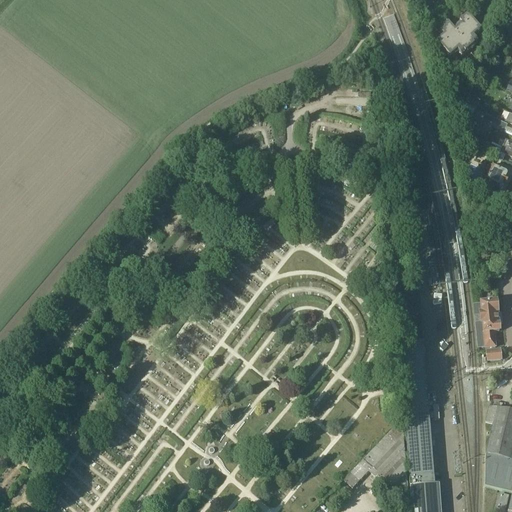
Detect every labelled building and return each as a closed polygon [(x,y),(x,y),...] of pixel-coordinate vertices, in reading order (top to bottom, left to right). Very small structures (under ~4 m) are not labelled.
[(440,32),(444,37),(436,44),(449,59),(457,53),(461,58),(477,44),(472,39),(480,32),(467,17),(458,24),(459,25),(452,31),(448,25),(440,32)] [(500,28),(511,34),(511,21),(505,18),(500,28)] [(507,41),(495,34),(488,47),(492,49),(497,52),(500,46),(503,48),(507,41)] [(453,109),(448,117),(476,130),(474,134),(484,138),(489,127),(474,119),(453,109)] [(474,119),(489,127),(502,133),(506,126),(477,112),(474,119)] [(511,143),(505,140),(500,152),(511,157),(511,143)] [(493,156),(496,148),(484,142),(480,150),(493,156)] [(506,173),(493,166),(489,164),(479,184),(493,190),(494,187),(498,189),(499,192),(502,191),(502,188),(507,177),(506,173)] [(399,345),(422,343),(418,293),(396,295),(399,345)] [(480,305),(481,315),(478,316),(479,325),(482,325),(485,350),(495,349),(493,334),(499,333),(495,303),(480,305)] [(423,343),(422,343),(399,345),(403,400),(411,511),(435,511),(433,478),(432,478),(423,343)] [(487,362),(500,361),(500,351),(486,352),(487,362)] [(379,409),(397,407),(396,395),(378,397),(379,409)] [(484,488),(497,491),(510,494),(511,484),(511,412),(489,407),(484,423),(492,424),(492,425),(485,455),(484,488)] [(368,472),(375,480),(376,479),(407,492),(402,423),(398,423),(342,481),(351,489),(368,472)] [(339,489),(346,496),(351,491),(343,484),(339,489)] [(496,509),(504,511),(508,497),(499,495),(496,509)] [(246,510),(248,511),(260,511),(261,511),(258,509),(252,503),(246,510)]
